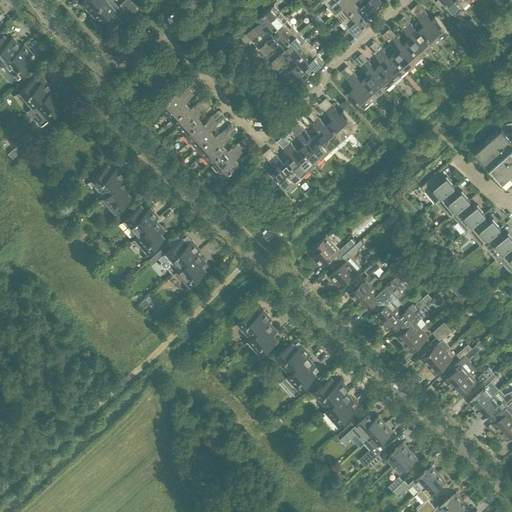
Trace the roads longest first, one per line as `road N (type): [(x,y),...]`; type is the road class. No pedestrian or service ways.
road 1 (residential): [(511,491),(104,106),(101,62)]
road 2 (residential): [(296,109),(262,140),(162,29)]
road 3 (residential): [(398,5),(296,109)]
